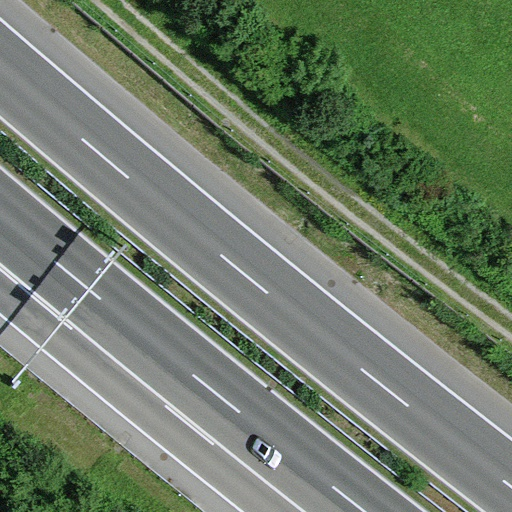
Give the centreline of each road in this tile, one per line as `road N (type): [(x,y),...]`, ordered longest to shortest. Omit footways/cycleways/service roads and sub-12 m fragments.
road 1 (motorway): [(511,483),(228,266),(0,64)]
road 2 (track): [(97,0),(368,226),(511,331)]
road 3 (motorway): [(0,215),(359,511)]
road 4 (motorway): [(0,295),(153,418),(310,511)]
